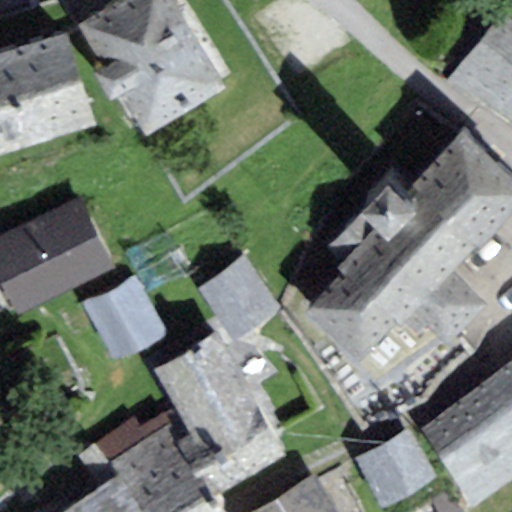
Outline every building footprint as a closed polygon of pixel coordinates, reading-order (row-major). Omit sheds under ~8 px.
[(122,96),(146,137),(223,90),(168,0),(121,0),(79,25),(106,70),(96,76),(112,102),(122,96)] [(511,13),(505,8),(443,82),(511,128),(511,13)] [(64,33),(0,54),(0,156),(94,125),(64,33)] [(511,207),(511,179),(463,129),(402,200),(387,186),(325,247),(341,264),(334,267),(347,273),(304,316),(375,385),(436,341),(442,347),(484,309),(452,270),(511,207)] [(0,281),(15,313),(110,269),(78,200),(0,236),(0,281)] [(278,315),(245,261),(203,287),(236,340),(278,315)] [(164,334),(137,279),(83,306),(111,361),(164,334)] [(211,472),(221,490),(283,456),(215,335),(152,370),(172,406),(189,436),(175,444),(196,480),(211,472)] [(511,359),(421,429),(469,509),(511,479),(511,359)] [(175,444),(189,436),(172,406),(140,427),(132,415),(77,454),(96,487),(60,511),(225,511),(215,495),(221,490),(211,472),(196,480),(175,444)] [(434,478),(409,431),(354,460),(379,507),(434,478)] [(335,511),(313,475),(251,511),(335,511)]
